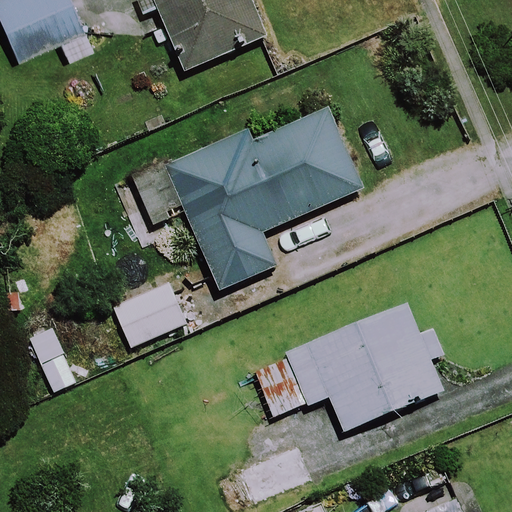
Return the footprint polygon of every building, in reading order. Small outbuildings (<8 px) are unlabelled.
[(89,37),(74,0),(0,0),(0,23),(16,65),(89,37)] [(138,0),(148,25),(162,19),(183,71),(271,37),(256,0),(138,0)] [(368,194),(336,109),(214,156),(211,147),(134,176),(155,230),(191,217),(220,292),(279,269),(265,233),(368,194)] [(190,331),(173,288),(116,312),(133,355),(190,331)] [(437,332),(426,337),(413,308),(256,376),(277,423),(332,399),(348,434),(449,390),(441,372),(453,367),(437,332)] [(242,511),(319,476),(304,444),(218,485),(230,511),(242,511)] [(468,511),(465,501),(437,511),(468,511)]
